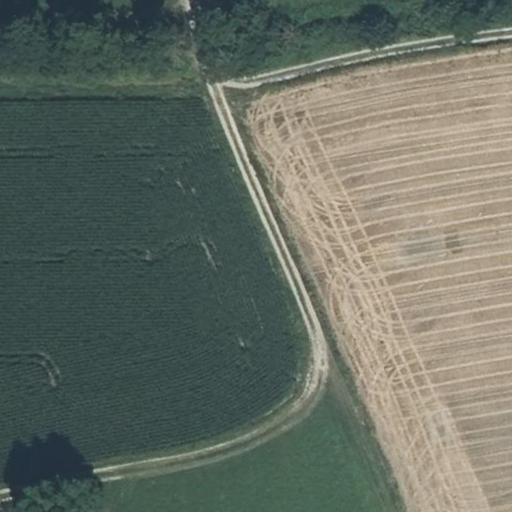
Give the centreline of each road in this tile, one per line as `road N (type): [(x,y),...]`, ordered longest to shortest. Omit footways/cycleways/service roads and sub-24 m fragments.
road 1 (track): [(192,0),(227,124),(325,357),(317,389),(292,419),(247,444),(0,499)]
road 2 (track): [(511,35),(240,77),(210,71)]
road 3 (track): [(0,27),(195,13)]
road 4 (track): [(325,357),(398,511)]
